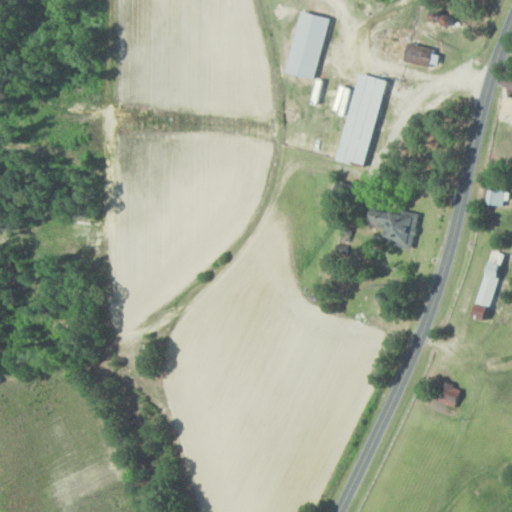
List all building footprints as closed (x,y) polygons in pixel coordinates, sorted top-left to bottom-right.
[(334,19),(306,12),(291,73),(320,80),(334,19)] [(438,49),(413,43),(408,62),(434,68),(438,49)] [(342,161),(371,167),(392,80),(363,74),(342,161)] [(510,185),(493,183),(490,203),(508,205),(510,185)] [(423,215),(374,206),(371,224),(390,227),(387,242),(416,247),(423,215)] [(354,230),(345,229),(341,247),(351,249),(354,230)] [(477,316),(490,319),(508,253),(494,250),(477,316)] [(465,388),(450,383),(443,402),(458,407),(465,388)]
